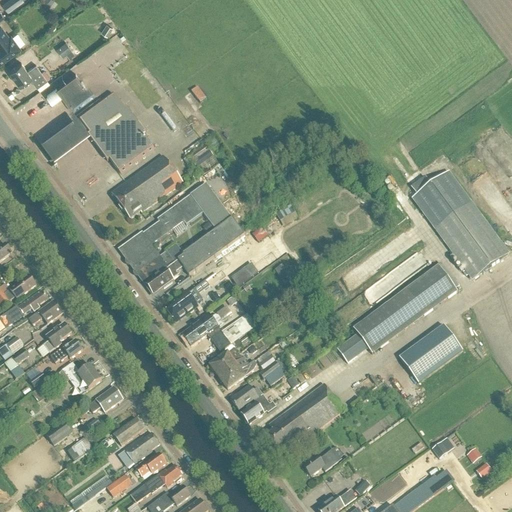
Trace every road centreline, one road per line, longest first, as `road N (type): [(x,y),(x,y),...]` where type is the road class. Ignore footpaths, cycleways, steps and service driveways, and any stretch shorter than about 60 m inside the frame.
road 1 (secondary): [(287,511),(0,120)]
road 2 (unclassified): [(220,511),(0,216)]
